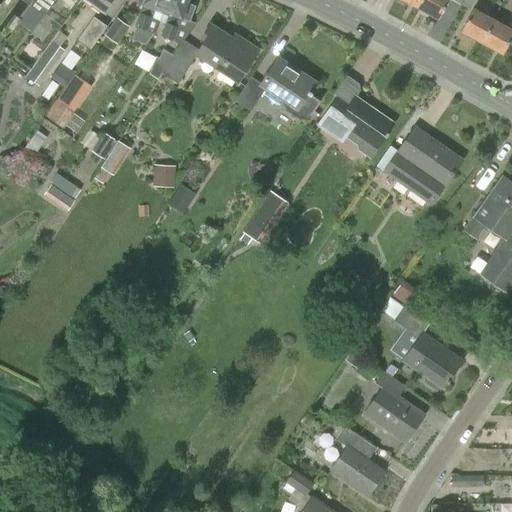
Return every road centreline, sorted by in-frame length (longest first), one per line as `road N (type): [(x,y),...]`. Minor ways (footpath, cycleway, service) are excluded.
road 1 (residential): [(511,105),(305,0)]
road 2 (residential): [(408,511),(511,358)]
